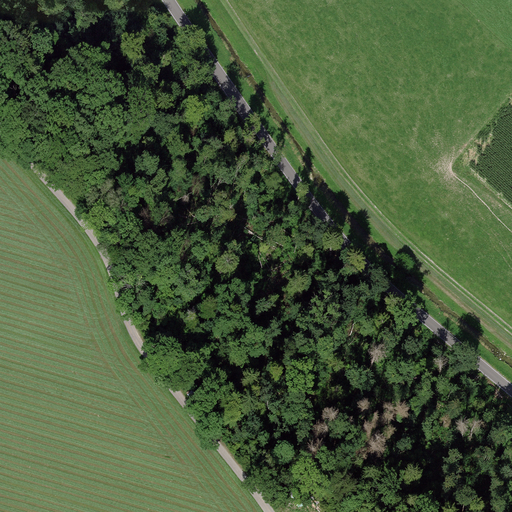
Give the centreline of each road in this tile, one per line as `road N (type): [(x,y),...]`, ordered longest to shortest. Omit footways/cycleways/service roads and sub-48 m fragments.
road 1 (unclassified): [(167,0),(352,245),(511,385)]
road 2 (track): [(0,130),(99,241),(138,342),(269,511)]
road 3 (track): [(223,0),(373,207),(511,329)]
